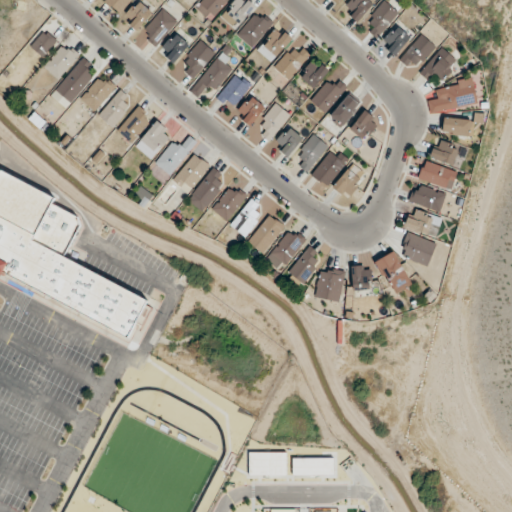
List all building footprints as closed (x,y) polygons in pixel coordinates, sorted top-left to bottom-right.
[(120,15),(131,0),(105,0),(104,2),(120,15)] [(373,3),(369,0),(351,0),(344,10),(357,22),(373,3)] [(153,13),(139,1),(123,19),(137,31),(153,13)] [(363,25),(378,37),(398,13),(384,1),(363,25)] [(177,22),(162,10),(141,34),(155,47),(177,22)] [(250,48),(273,24),(259,10),(236,34),(250,48)] [(381,43),(394,55),(410,38),(397,26),(381,43)] [(258,50),(271,62),(292,39),(278,27),(258,50)] [(57,41),(45,29),(29,46),(41,58),(57,41)] [(189,45),(176,33),(159,50),(172,63),(189,45)] [(415,70),(435,47),(421,35),(401,58),(415,70)] [(177,66),(193,79),(215,53),(200,39),(177,66)] [(43,67),(58,79),(79,54),(64,42),(43,67)] [(299,53),(289,46),(273,68),(289,80),(309,54),(303,49),(299,53)] [(418,72),(427,81),(434,74),(440,81),(458,63),(443,48),(418,72)] [(213,94),(234,65),(219,53),(191,91),(198,97),(205,88),(213,94)] [(311,92),(329,69),(315,58),(297,81),(311,92)] [(55,88),(68,101),(97,72),(84,59),(55,88)] [(233,107),(251,85),(236,72),(218,95),(233,107)] [(116,86),(101,74),(79,100),(94,112),(116,86)] [(346,86),(338,81),(335,86),(327,80),(311,102),(326,113),(346,86)] [(473,80),(440,85),(442,100),(430,102),(431,112),(477,105),(473,80)] [(134,105),(122,92),(98,113),(110,126),(134,105)] [(341,126),(361,106),(348,94),(329,114),(341,126)] [(236,114),(249,126),(266,108),(253,96),(236,114)] [(257,133),(274,140),(287,111),(270,104),(257,133)] [(117,131),(132,143),(152,118),(137,107),(117,131)] [(380,123),(366,109),(349,127),(362,140),(380,123)] [(470,119),(441,118),(440,135),(470,136),(470,119)] [(151,158),(171,133),(156,121),(136,147),(151,158)] [(273,144),(287,157),(303,140),(289,127),(273,144)] [(293,161),(307,173),(328,146),(314,134),(293,161)] [(154,164),(171,176),(190,150),(174,138),(154,164)] [(453,166),(460,149),(437,139),(429,157),(453,166)] [(348,160),(332,148),(311,175),(327,187),(348,160)] [(187,192),(209,167),(195,154),(173,179),(187,192)] [(457,172),(424,161),(418,178),(451,190),(457,172)] [(215,181),(220,174),(212,168),(188,201),(204,212),(222,186),(215,181)] [(333,188),(349,199),(362,179),(347,168),(333,188)] [(0,281),(10,292),(132,336),(148,294),(64,264),(78,225),(53,198),(51,191),(0,171),(0,281)] [(410,201),(438,213),(446,195),(417,183),(410,201)] [(246,195),(231,184),(212,211),(227,222),(246,195)] [(265,210),(249,199),(230,226),(246,237),(265,210)] [(434,238),(438,229),(431,226),(434,217),(412,208),(405,225),(434,238)] [(248,241),(263,253),(284,226),(269,215),(248,241)] [(267,258),(283,270),(305,240),(289,228),(267,258)] [(436,244),(408,232),(398,254),(427,267),(436,244)] [(299,286),(321,264),(314,256),(317,253),(311,247),(285,273),(299,286)] [(395,294),(412,285),(396,256),(379,265),(395,294)] [(352,266),(352,290),(371,290),(371,266),(352,266)] [(314,296),(338,302),(346,273),(322,267),(314,296)]
